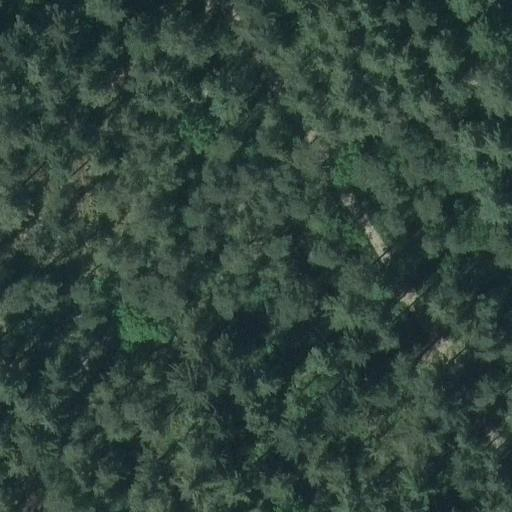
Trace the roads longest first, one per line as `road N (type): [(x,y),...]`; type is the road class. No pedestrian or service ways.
road 1 (unknown): [(325,156),(241,204),(104,331),(38,442)]
road 2 (track): [(325,156),(511,458)]
road 3 (unknown): [(511,72),(325,156)]
road 4 (track): [(226,0),(325,156)]
